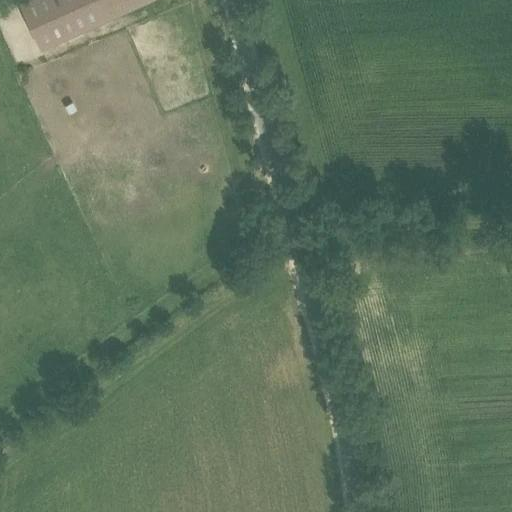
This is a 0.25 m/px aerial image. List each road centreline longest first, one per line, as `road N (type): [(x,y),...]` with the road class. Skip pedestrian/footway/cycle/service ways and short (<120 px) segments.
road 1 (track): [(0,457),(295,236),(511,224)]
road 2 (unclassified): [(371,511),(369,470),(295,236),(247,0)]
